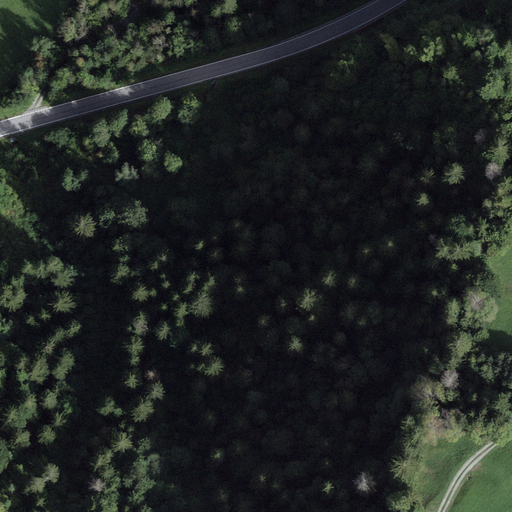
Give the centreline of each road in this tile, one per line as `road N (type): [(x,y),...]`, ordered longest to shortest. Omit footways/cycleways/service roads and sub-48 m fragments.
road 1 (tertiary): [(398,0),(225,66),(0,129)]
road 2 (track): [(37,118),(37,102),(69,52),(124,22),(134,0)]
